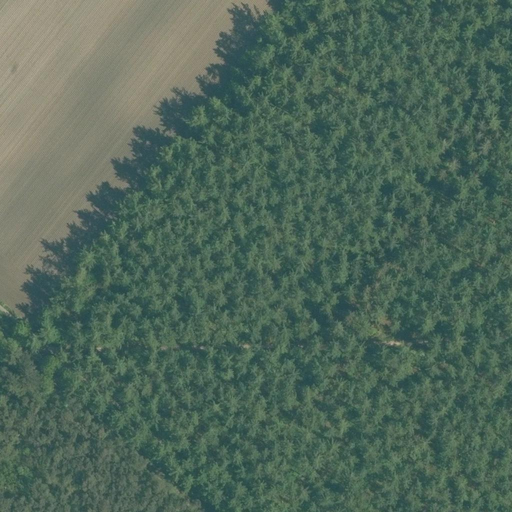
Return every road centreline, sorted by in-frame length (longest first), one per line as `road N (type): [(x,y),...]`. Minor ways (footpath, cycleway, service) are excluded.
road 1 (track): [(511,338),(27,361)]
road 2 (track): [(198,511),(27,361)]
